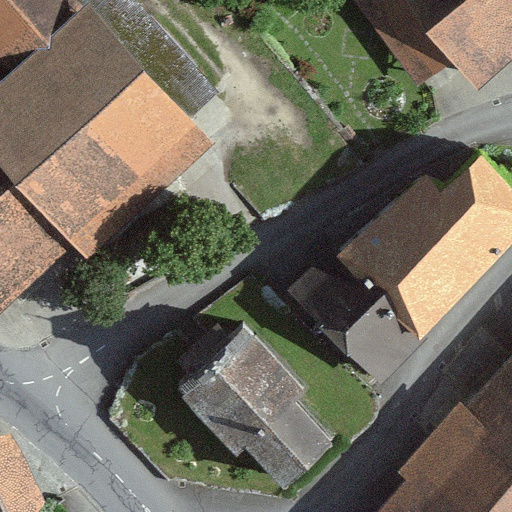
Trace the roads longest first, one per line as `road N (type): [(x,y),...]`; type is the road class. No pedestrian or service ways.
road 1 (unclassified): [(304,511),(336,487),(511,279)]
road 2 (tertiary): [(143,511),(37,402),(0,379)]
